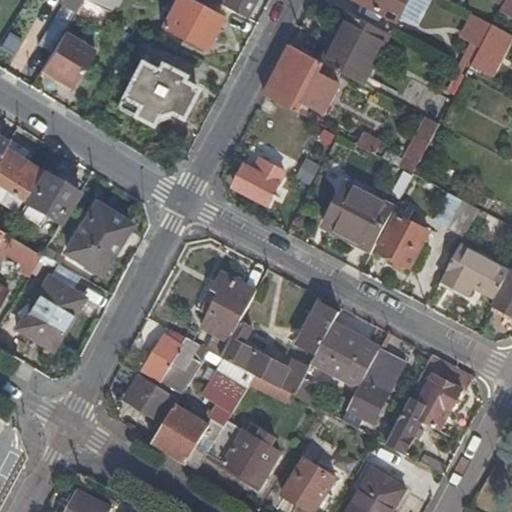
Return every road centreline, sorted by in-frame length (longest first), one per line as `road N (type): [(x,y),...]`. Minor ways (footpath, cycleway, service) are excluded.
road 1 (residential): [(511,374),(186,204)]
road 2 (residential): [(70,421),(186,204)]
road 3 (residential): [(186,204),(293,0)]
road 4 (residential): [(0,94),(186,204)]
road 5 (residential): [(70,421),(213,511)]
road 6 (residential): [(511,386),(446,511)]
